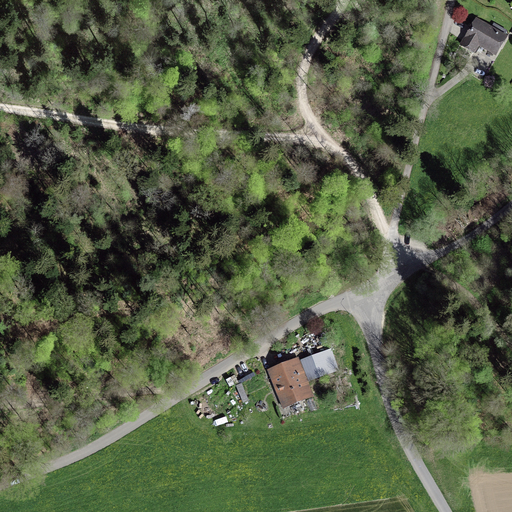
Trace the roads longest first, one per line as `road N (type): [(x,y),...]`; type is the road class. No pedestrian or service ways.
road 1 (residential): [(373,282),(93,447),(0,484)]
road 2 (track): [(314,134),(150,128),(0,104)]
road 3 (track): [(344,0),(306,52),(304,111),(314,134),(355,168),(391,239)]
road 4 (residential): [(391,271),(391,239),(451,0)]
road 5 (residential): [(445,511),(396,423),(380,372),(369,323),(373,282)]
road 6 (track): [(187,390),(0,405)]
road 7 (residential): [(391,271),(462,241),(511,205)]
road 8 (track): [(414,261),(465,293),(511,345)]
